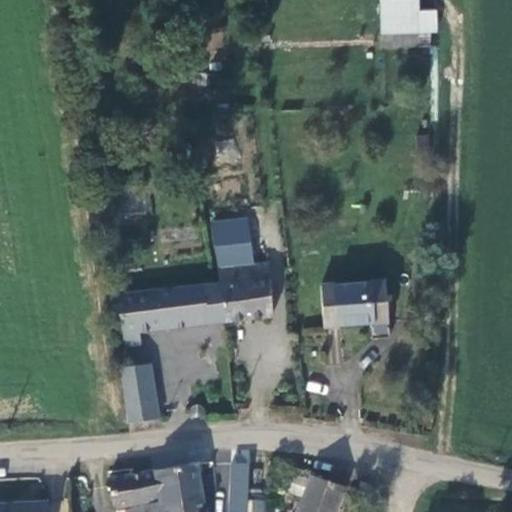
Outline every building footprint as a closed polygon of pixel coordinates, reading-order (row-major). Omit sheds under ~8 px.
[(423,18),(387,18),(385,35),(422,35),(423,18)] [(236,138),(214,140),(216,163),(237,161),(236,138)] [(149,213),(150,197),(129,195),(128,212),(149,213)] [(253,221),(217,226),(223,266),(258,263),(253,221)] [(229,318),(281,314),(275,261),(258,263),(223,266),(225,284),(229,318)] [(389,317),(385,274),(324,280),(326,321),(389,317)] [(229,318),(225,284),(127,293),(131,339),(146,338),(145,326),(229,318)] [(160,413),(154,358),(124,361),(129,416),(160,413)] [(188,412),(191,416),(200,415),(201,412),(202,407),(200,402),(195,400),(190,402),(187,406),(188,412)] [(202,511),(197,460),(155,465),(162,511),(202,511)] [(233,511),(244,511),(249,464),(231,463),(226,511),(233,511)] [(136,504),(136,511),(162,511),(155,465),(108,477),(111,508),(136,504)] [(340,511),(350,486),(313,473),(300,511),(340,511)]
